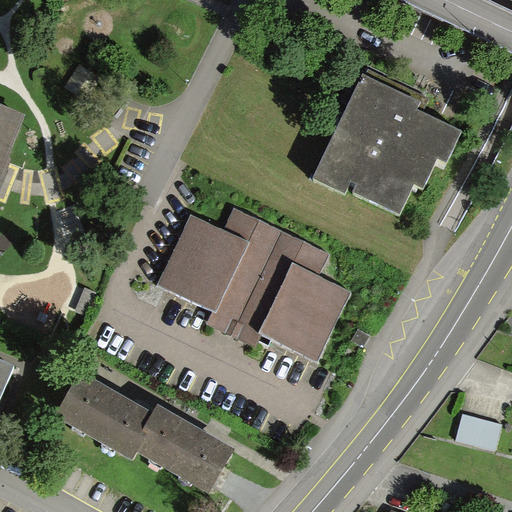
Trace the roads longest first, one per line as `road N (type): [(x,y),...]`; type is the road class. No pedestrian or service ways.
road 1 (primary): [(313,511),(422,372),(511,226)]
road 2 (residential): [(245,0),(148,189)]
